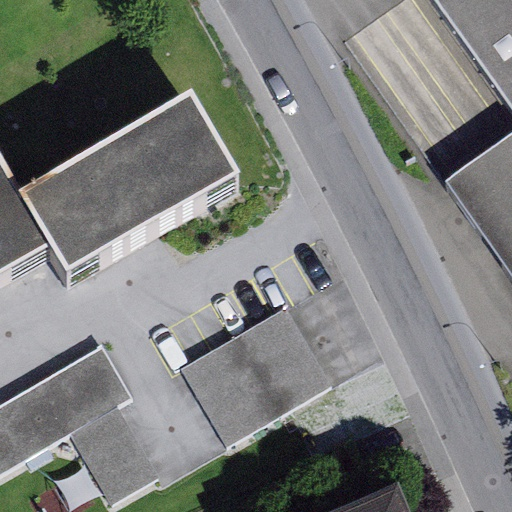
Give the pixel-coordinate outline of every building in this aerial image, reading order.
[(511,0),(439,0),(511,106),(511,127),(496,138),(511,161),(511,0)] [(225,120),(52,221),(80,270),(101,304),(273,202),(225,120)] [(0,161),(0,315),(80,270),(52,221),(14,154),(0,161)] [(299,312),(194,373),(241,453),(346,392),(299,312)] [(141,401),(112,352),(0,418),(0,462),(13,484),(77,446),(116,511),(140,511),(178,490),(129,408),(141,401)]
